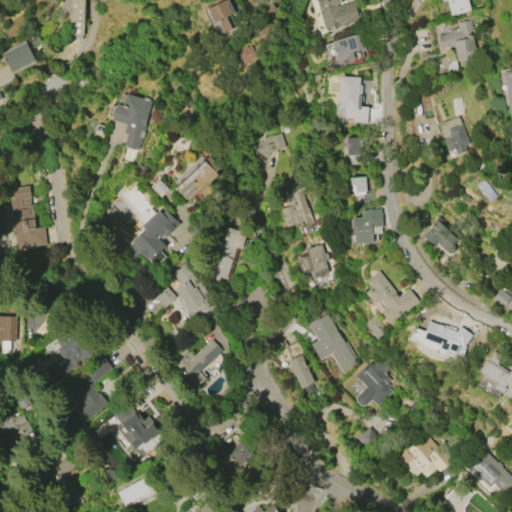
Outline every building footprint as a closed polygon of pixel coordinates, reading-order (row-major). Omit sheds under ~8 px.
[(83,0),(82,37),(68,36),(69,13),(58,6),(64,0),(83,0)] [(224,0),(227,0),(240,26),(222,34),(217,23),(213,24),(206,9),(224,0)] [(324,30),(314,0),(339,0),(340,2),(335,3),(336,6),(352,1),(358,20),(324,30)] [(466,0),(469,10),(449,15),(445,0),(466,0)] [(456,22),(471,19),(479,56),(456,61),(453,47),(439,50),(436,35),(448,32),(449,30),(458,28),(456,22)] [(337,63),(331,41),(361,33),(367,55),(337,63)] [(2,54),(25,42),(36,62),(12,74),(13,76),(0,82),(0,67),(7,64),(2,54)] [(260,58),(243,70),(232,56),(250,43),(260,58)] [(511,71),(511,122),(510,123),(502,72),(511,71)] [(343,118),(344,109),(337,109),(338,98),(336,98),(338,76),(359,77),(358,96),(359,96),(359,106),(367,107),(366,123),(351,123),(352,118),(343,118)] [(125,93),(142,98),(142,97),(151,99),(144,123),(145,124),(140,145),(139,144),(137,149),(134,148),(133,150),(126,148),(127,146),(124,145),(126,134),(123,133),(126,124),(111,120),(115,103),(122,105),(125,93)] [(437,124),(458,116),(468,144),(464,146),(466,151),(456,155),(454,150),(448,152),(437,124)] [(260,138),(269,135),(269,136),(280,133),(285,150),(262,157),(261,154),(253,156),(251,150),(254,149),(253,143),(261,141),(260,138)] [(346,156),(345,138),(359,138),(359,156),(346,156)] [(173,181),(200,155),(204,159),(208,156),(219,167),(214,172),(217,175),(188,202),(175,187),(177,185),(173,181)] [(348,178),(364,177),(365,194),(353,195),(348,178)] [(281,186),(299,181),(303,193),(302,193),(311,224),(301,227),(300,224),(292,227),(292,224),(285,226),(279,209),(287,206),(281,186)] [(16,250),(9,198),(12,198),(11,188),(28,186),(29,198),(28,198),(29,205),(31,205),(34,229),(43,228),(45,245),(24,248),(24,249),(16,250)] [(178,224),(161,242),(164,246),(159,251),(165,257),(155,267),(146,258),(145,259),(139,253),(131,261),(125,255),(131,249),(128,246),(131,243),(130,242),(144,229),(135,220),(149,205),(155,211),(157,210),(161,214),(165,210),(178,224)] [(369,209),(380,208),(382,233),(372,234),(372,242),(353,244),(351,218),(360,217),(360,213),(369,209)] [(422,236),(436,221),(435,219),(437,217),(448,227),(446,230),(454,237),(453,238),(456,241),(446,251),(436,242),(432,246),(422,236)] [(205,279),(218,239),(220,239),(224,227),(246,234),(241,249),(235,247),(225,279),(219,277),(217,283),(205,279)] [(304,273),(299,257),(307,255),(305,249),(320,244),(323,253),(326,252),(328,260),(324,261),(327,272),(320,274),(321,276),(311,279),(309,271),(304,273)] [(185,264),(201,287),(202,285),(209,294),(208,295),(215,305),(195,320),(183,303),(180,305),(176,300),(179,298),(174,289),(181,284),(173,273),(185,264)] [(365,282),(378,271),(398,296),(408,289),(418,302),(406,312),(405,310),(398,316),(399,316),(389,324),(380,312),(386,307),(379,300),(373,304),(364,293),(370,288),(365,282)] [(163,285),(175,297),(164,308),(152,296),(163,285)] [(426,306),(449,320),(435,342),(428,337),(425,342),(419,338),(422,333),(417,330),(424,319),(420,316),(426,306)] [(325,314),(336,332),(337,332),(344,343),(346,342),(355,358),(354,360),(354,364),(340,372),(330,354),(319,360),(310,345),(317,341),(308,325),(325,314)] [(0,340),(0,315),(16,316),(15,341),(0,340)] [(374,316),(386,331),(380,336),(381,337),(377,341),(370,332),(371,332),(364,324),(374,316)] [(89,360),(80,366),(77,363),(62,375),(54,364),(62,358),(56,350),(60,347),(55,341),(73,327),(86,343),(81,347),(87,355),(86,356),(89,360)] [(193,356),(220,332),(227,340),(228,351),(223,356),(220,352),(199,371),(205,379),(196,387),(175,364),(189,351),(193,356)] [(511,368),(511,392),(508,398),(492,387),(495,384),(477,372),(485,360),(486,361),(492,351),(501,357),(496,365),(507,373),(511,368)] [(299,388),(286,361),(300,354),(313,381),(299,388)] [(103,357),(112,369),(90,385),(97,393),(98,392),(107,403),(81,423),(73,413),(84,405),(77,395),(71,400),(62,388),(103,357)] [(365,387),(354,375),(369,361),(371,364),(378,357),(389,368),(384,374),(390,380),(387,383),(390,386),(388,388),(391,391),(376,406),(370,400),(364,406),(360,406),(355,401),(354,397),(365,387)] [(166,443),(143,459),(138,452),(135,454),(126,443),(129,440),(119,427),(121,426),(111,412),(127,401),(134,411),(136,409),(145,422),(149,419),(166,443)] [(31,439),(24,411),(0,417),(0,425),(2,434),(9,432),(12,444),(31,439)] [(355,438),(368,427),(378,439),(365,450),(355,438)] [(505,444),(511,443),(511,429),(503,431),(505,444)] [(422,430),(437,447),(438,445),(451,459),(439,470),(436,467),(424,477),(419,472),(415,476),(392,451),(413,432),(416,435),(422,430)] [(226,458),(247,472),(259,456),(239,441),(226,458)] [(483,448),(511,476),(511,484),(503,494),(493,485),(488,491),(464,468),(483,448)] [(63,473),(77,496),(55,511),(37,484),(43,480),(39,473),(53,464),(55,467),(57,466),(56,464),(67,458),(73,467),(63,473)]
